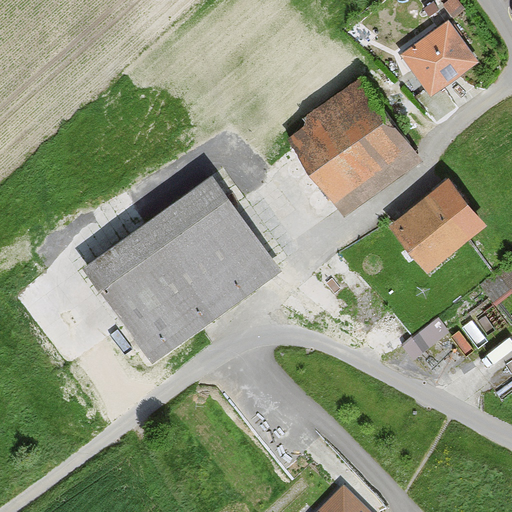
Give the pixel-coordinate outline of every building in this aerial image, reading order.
[(459,0),(441,0),(453,17),(465,8),(459,0)] [(478,57),(447,15),(399,49),(430,92),(454,74),(478,57)] [(289,138),(342,210),(416,156),(363,84),(289,138)] [(282,265),(212,168),(82,260),(152,357),(282,265)] [(448,172),(390,219),(428,266),(486,219),(448,172)] [(511,239),(491,256),(507,277),(511,273),(511,239)] [(439,313),(401,342),(413,358),(451,329),(439,313)] [(376,511),(357,492),(344,481),(313,511),(376,511)]
